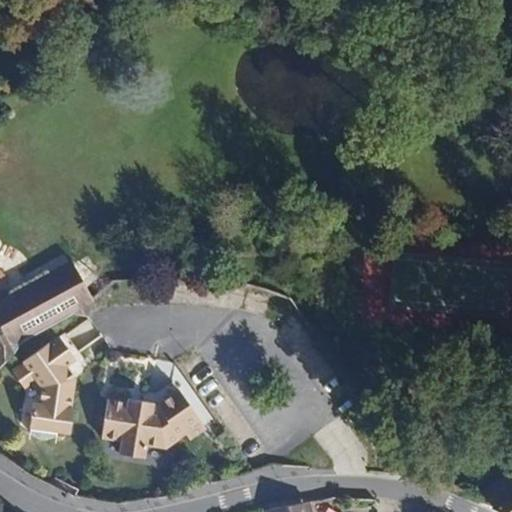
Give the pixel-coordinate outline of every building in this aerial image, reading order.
[(74,257),(2,300),(0,301),(0,330),(12,351),(22,340),(71,310),(90,298),(95,295),(74,257)] [(90,298),(71,310),(87,317),(88,318),(90,298)] [(33,399),(28,423),(57,430),(58,430),(69,431),(74,406),(69,406),(75,376),(68,364),(76,358),(59,335),(23,360),(25,362),(13,371),(25,388),(34,379),(42,385),(39,399),(33,399)] [(149,460),(149,459),(151,447),(168,451),(170,452),(191,437),(195,442),(212,430),(182,391),(161,408),(134,400),(133,403),(114,399),(106,438),(125,442),(122,455),(149,460)] [(464,422),(433,450),(454,472),(484,444),(464,422)] [(57,430),(28,423),(28,426),(39,436),(49,436),(57,430)] [(151,447),(149,459),(160,462),(167,457),(168,451),(151,447)] [(511,511),(511,473),(480,501),(500,511),(511,511)] [(309,511),(308,503),(297,505),(269,511),(268,511),(309,511)]
